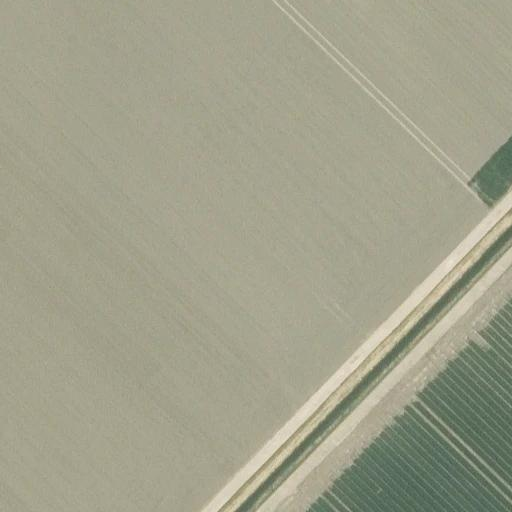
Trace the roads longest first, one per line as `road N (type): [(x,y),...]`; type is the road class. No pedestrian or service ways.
road 1 (track): [(511,197),(207,511)]
road 2 (track): [(265,511),(511,257)]
